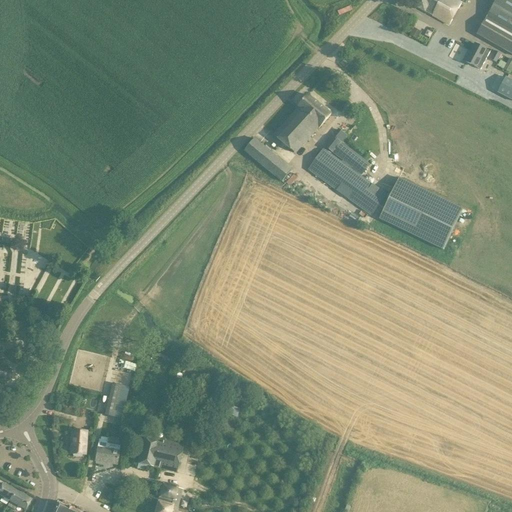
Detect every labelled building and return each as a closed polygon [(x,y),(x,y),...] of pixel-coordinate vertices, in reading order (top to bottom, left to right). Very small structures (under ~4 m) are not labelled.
[(425,11),(431,14),(439,0),(417,0),(414,6),(425,11)] [(461,2),(456,0),(439,0),(431,14),(433,15),(432,16),(449,25),(461,2)] [(476,34),(511,54),(511,0),(496,0),(480,29),(476,34)] [(462,62),(468,49),(457,43),(450,56),(462,62)] [(486,55),(488,51),(475,44),(466,61),(480,69),(481,69),(488,56),(486,55)] [(495,50),(490,59),(496,63),(501,54),(495,50)] [(511,66),(511,59),(509,58),(503,70),(509,73),(511,66)] [(345,68),(349,63),(345,60),(341,64),(345,68)] [(509,86),(492,77),(484,91),(503,101),(509,86)] [(308,95),(295,108),(296,109),(274,135),(296,153),(319,128),(331,114),(308,95)] [(341,161),(323,148),(308,170),(371,216),(387,195),(351,168),(352,168),(361,175),(370,164),(342,142),(341,142),(333,136),(325,146),(333,153),(342,161),(341,161)] [(281,182),(292,169),(276,155),(255,138),(244,152),(281,182)] [(399,178),(379,219),(443,250),(463,210),(399,178)] [(29,243),(33,224),(7,219),(3,238),(29,243)] [(10,373),(12,372),(12,371),(10,371),(6,368),(7,365),(6,365),(5,367),(1,366),(2,361),(0,360),(0,382),(4,383),(4,385),(6,384),(5,382),(9,379),(11,380),(12,379),(10,377),(10,373)] [(121,386),(112,384),(104,416),(114,418),(121,386)] [(229,404),(226,413),(237,417),(240,409),(229,404)] [(183,438),(192,441),(195,429),(185,427),(183,438)] [(72,431),(70,453),(72,454),(73,456),(81,457),(82,454),(85,454),(86,432),(72,431)] [(106,445),(107,445),(106,448),(97,447),(95,461),(116,464),(119,450),(117,450),(117,447),(119,439),(108,437),(106,445)] [(162,443),(158,442),(158,443),(143,439),(137,463),(152,467),(176,473),(183,445),(163,440),(162,443)] [(0,495),(10,501),(15,491),(2,483),(1,484),(0,483),(0,495)] [(156,502),(154,511),(176,511),(182,489),(176,487),(176,486),(175,486),(174,486),(161,483),(160,483),(160,484),(157,497),(157,498),(157,499),(158,500),(158,502),(157,502),(156,502)] [(15,510),(17,506),(25,510),(31,500),(15,491),(10,501),(7,506),(15,510)] [(77,511),(57,503),(52,511),(77,511)]
